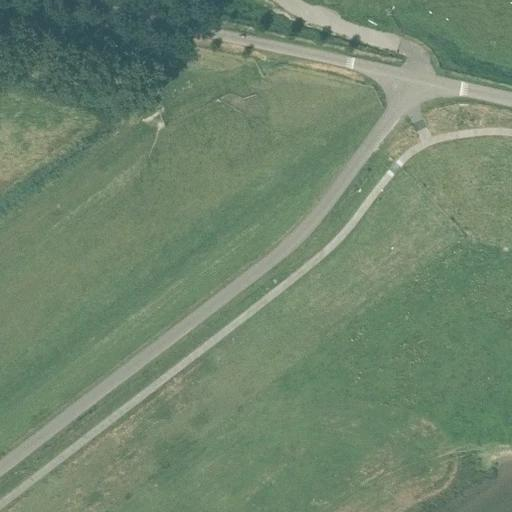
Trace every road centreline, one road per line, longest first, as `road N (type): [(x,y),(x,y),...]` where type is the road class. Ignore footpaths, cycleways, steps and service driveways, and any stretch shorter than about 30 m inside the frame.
road 1 (unclassified): [(0,468),(286,252),(420,83)]
road 2 (unknown): [(149,511),(462,279),(511,266)]
road 3 (unclassified): [(420,83),(51,0)]
